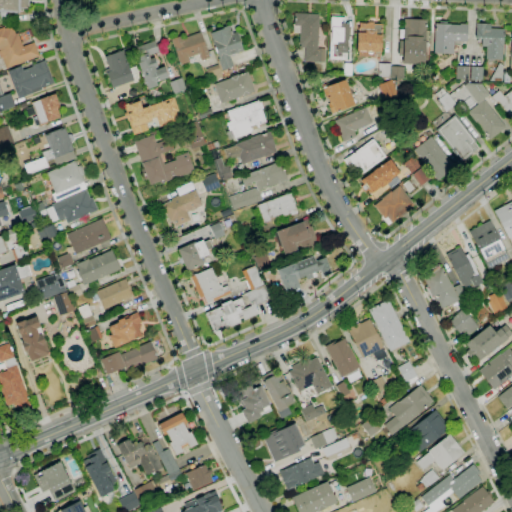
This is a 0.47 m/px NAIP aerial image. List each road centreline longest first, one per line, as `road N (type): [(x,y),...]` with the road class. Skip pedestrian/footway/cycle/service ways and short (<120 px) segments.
road 1 (secondary): [(511,159),(287,329),(0,457)]
road 2 (residential): [(65,34),(194,371)]
road 3 (residential): [(262,0),(319,167),(381,263)]
road 4 (residential): [(381,263),(402,275),(511,500)]
road 5 (residential): [(194,371),(262,511)]
road 6 (residential): [(65,34),(214,0)]
